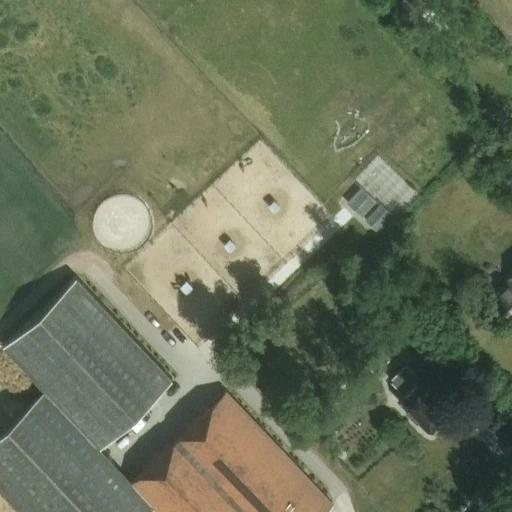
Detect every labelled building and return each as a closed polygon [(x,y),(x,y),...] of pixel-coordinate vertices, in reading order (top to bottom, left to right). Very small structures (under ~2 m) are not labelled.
[(430,0),(406,0),(405,2),(427,10),(431,0),(430,0)] [(382,228),(396,212),(360,181),(346,198),(382,228)] [(511,278),(497,292),(504,300),(502,302),(506,306),(508,304),(511,308),(511,272),(509,275),(511,278)] [(2,344),(44,388),(0,429),(0,488),(22,511),(145,511),(150,508),(126,483),(130,479),(99,445),(172,377),(76,275),(2,344)] [(437,419),(436,418),(438,416),(437,415),(448,405),(438,395),(439,395),(429,384),(428,385),(420,377),(406,363),(390,378),(403,392),(398,398),(426,427),(428,426),(429,426),(430,427),(432,427),(433,427),(434,426),(435,425),(436,424),(437,423),(437,421),(437,420),(437,419)] [(126,483),(150,508),(153,511),(323,511),(332,503),(225,389),(130,479),(126,483)]
